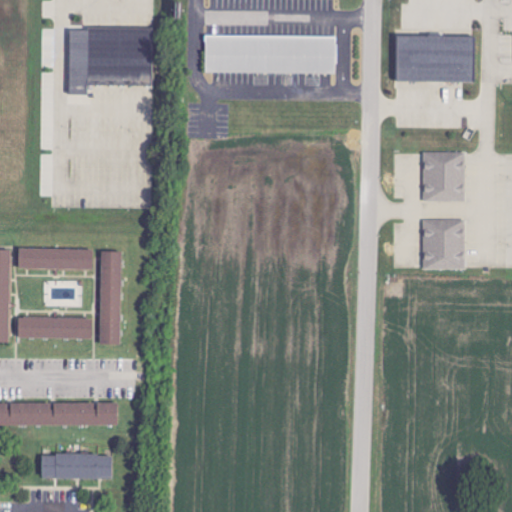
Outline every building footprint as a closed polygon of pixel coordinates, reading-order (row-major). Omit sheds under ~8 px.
[(153,86),(153,29),(70,29),(70,95),(89,95),(89,86),(153,86)] [(206,36),(205,72),(337,74),(338,37),(206,36)] [(396,82),(474,84),(475,38),(397,37),(396,82)] [(465,203),(466,154),(425,153),(424,202),(465,203)] [(425,271),(465,270),(465,221),(424,221),(425,271)] [(18,269),(94,271),(94,251),(19,249),(18,269)] [(101,346),(121,346),(122,253),(102,252),(101,346)] [(18,339),(92,340),(93,320),(19,319),(18,339)] [(0,426),(118,427),(118,404),(0,403),(0,426)] [(41,480),(113,480),(113,456),(41,456),(41,480)]
